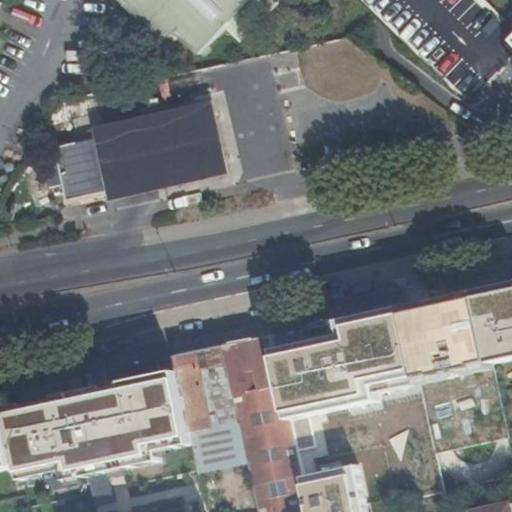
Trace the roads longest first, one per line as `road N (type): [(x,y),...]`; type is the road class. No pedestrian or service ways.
road 1 (primary): [(0,336),(511,228)]
road 2 (primary): [(511,180),(0,281)]
